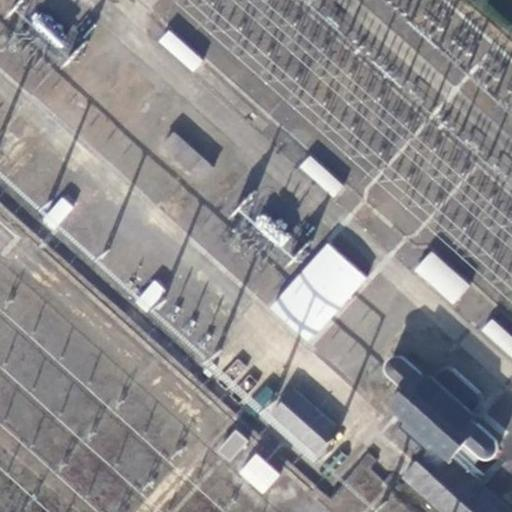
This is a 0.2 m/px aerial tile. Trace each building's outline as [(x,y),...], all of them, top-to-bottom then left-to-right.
[(31,24),(56,44),(65,33),(40,12),(31,24)] [(203,58),(170,29),(161,39),(194,68),(203,58)] [(209,164),(172,130),(160,143),(197,177),(209,164)] [(345,186),(311,154),(302,163),(337,195),(345,186)] [(74,207),(63,197),(41,221),(52,231),(74,207)] [(252,224),(286,253),(298,240),(265,210),(252,224)] [(367,280),(328,244),(270,307),(309,343),(367,280)] [(472,286),(432,252),(418,267),(458,302),(472,286)] [(165,288),(157,281),(139,300),(146,308),(165,288)] [(511,333),(495,317),(486,326),(511,351),(511,333)] [(506,511),(497,503),(463,471),(479,452),(485,456),(492,456),(497,452),(500,446),(498,439),(474,416),(479,412),(483,407),(484,400),(482,393),(454,368),(448,365),(442,365),(436,367),(427,376),(398,352),(392,352),(388,356),(386,362),(386,367),(390,372),(404,386),(388,405),(405,420),(395,432),(419,455),(402,477),(440,511),(506,511)] [(236,384),(248,367),(236,358),(223,374),(236,384)] [(342,429),(295,388),(273,412),(320,454),(342,429)] [(249,441),(238,430),(219,450),(231,461),(249,441)] [(281,473),(258,452),(243,469),(266,490),(281,473)] [(389,478),(361,458),(343,482),(370,503),(389,478)]
